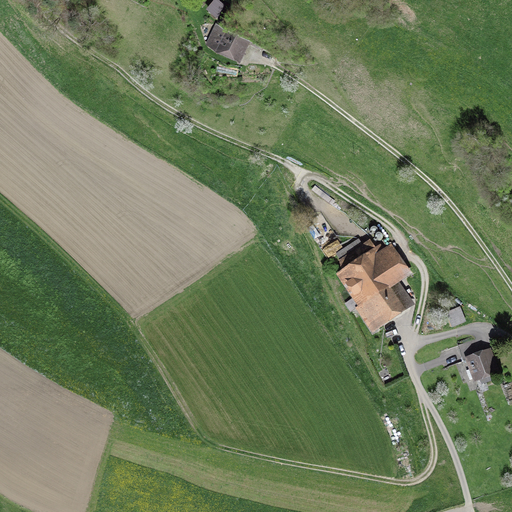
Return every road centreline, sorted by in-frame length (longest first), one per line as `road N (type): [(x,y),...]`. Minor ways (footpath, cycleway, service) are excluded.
road 1 (track): [(0,201),(132,322),(215,444),(410,481),(428,472),(434,456),(420,390)]
road 2 (track): [(410,340),(426,282),(389,227),(307,175),(162,104),(37,0)]
road 3 (track): [(253,55),(435,187),(511,289)]
road 4 (residential): [(471,511),(409,360),(410,340)]
